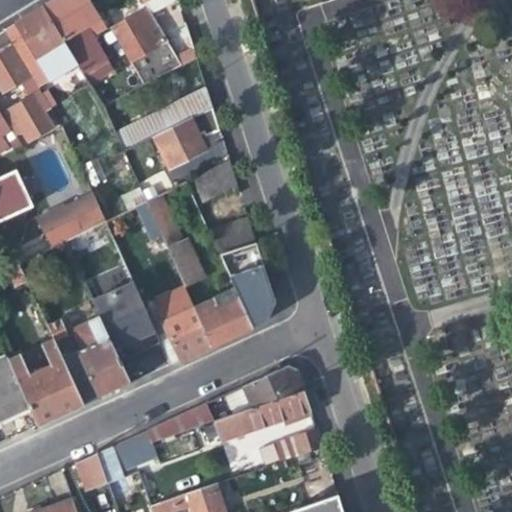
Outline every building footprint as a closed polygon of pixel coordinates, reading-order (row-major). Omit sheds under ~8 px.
[(90,34),(105,26),(103,23),(89,0),(50,0),(41,5),(62,40),(75,62),(88,83),(111,69),(90,34)] [(62,40),(41,5),(23,16),(15,22),(48,78),(75,62),(62,40)] [(111,19),(103,23),(105,26),(108,30),(110,28),(144,83),(181,64),(157,24),(146,7),(127,18),(114,26),(111,19)] [(10,44),(2,30),(0,30),(0,91),(1,93),(27,77),(8,46),(10,44)] [(19,84),(26,97),(13,105),(0,114),(12,134),(19,130),(27,142),(53,126),(43,111),(49,108),(30,77),(19,84)] [(144,116),(135,123),(143,140),(152,136),(188,119),(212,108),(208,97),(205,85),(144,116)] [(211,111),(195,118),(207,145),(223,138),(211,111)] [(189,121),(188,119),(152,136),(167,168),(203,150),(197,138),(195,133),(189,121)] [(195,119),(189,121),(195,133),(200,130),(195,119)] [(121,151),(143,140),(135,123),(114,133),(121,151)] [(200,203),(237,185),(228,158),(188,179),(200,203)] [(0,218),(32,204),(15,166),(0,173),(0,218)] [(157,194),(143,201),(159,236),(165,248),(180,241),(157,194)] [(46,237),(51,248),(62,242),(102,222),(90,195),(38,220),(46,237)] [(149,240),(159,236),(143,201),(133,206),(149,240)] [(217,254),(223,252),(248,244),(256,241),(248,218),(232,223),(208,230),(212,242),(217,254)] [(185,239),(180,241),(165,248),(183,287),(204,276),(185,239)] [(266,269),(256,241),(217,254),(252,326),(267,319),(277,299),(266,269)] [(68,256),(62,242),(51,248),(43,251),(50,264),(68,256)] [(25,281),(17,265),(5,270),(13,287),(25,281)] [(147,316),(131,283),(91,301),(98,315),(119,360),(142,350),(159,343),(147,316)] [(170,364),(180,359),(191,354),(211,344),(193,307),(183,287),(153,302),(157,312),(147,316),(159,343),(170,364)] [(234,288),(212,298),(216,307),(238,297),(234,288)] [(35,303),(46,327),(59,320),(63,319),(52,296),(35,303)] [(212,298),(193,307),(211,344),(230,336),(252,326),(241,303),(238,297),(216,307),(212,298)] [(97,341),(77,351),(99,397),(103,394),(130,382),(119,360),(98,315),(87,321),(97,341)] [(65,334),(59,320),(46,327),(52,341),(65,334)] [(19,355),(7,360),(17,381),(29,406),(37,425),(59,415),(82,404),(61,359),(52,341),(41,346),(50,365),(29,375),(19,355)] [(82,404),(99,397),(77,351),(61,359),(82,404)] [(0,420),(13,414),(29,406),(17,381),(7,360),(6,358),(0,360),(0,420)] [(266,402),(303,390),(298,374),(296,370),(288,365),(243,386),(250,408),(266,402)] [(236,413),(250,408),(243,386),(229,393),(236,413)] [(294,416),(309,411),(306,401),(303,390),(266,402),(250,408),(236,413),(212,422),(219,442),(282,420),(294,416)] [(202,404),(168,420),(173,435),(178,434),(200,426),(210,422),(202,404)] [(295,422),(294,416),(282,420),(284,426),(295,422)] [(150,443),(173,435),(168,420),(145,431),(150,443)] [(207,446),(219,442),(212,422),(210,422),(200,426),(207,446)] [(292,435),(296,444),(299,454),(321,447),(315,427),(292,435)] [(263,466),(299,454),(296,444),(260,457),(263,466)] [(123,478),(112,446),(96,453),(106,482),(106,483),(121,478),(123,478)] [(106,482),(96,453),(81,460),(91,487),(106,482)] [(125,491),(121,478),(106,483),(111,496),(125,491)] [(189,511),(225,511),(224,509),(215,483),(147,506),(149,511),(170,511),(187,506),(189,511)] [(289,511),(345,511),(343,506),(339,493),(289,510),(289,511)] [(75,511),(71,498),(42,509),(33,511),(75,511)] [(142,508),(147,506),(145,498),(139,500),(142,508)]
